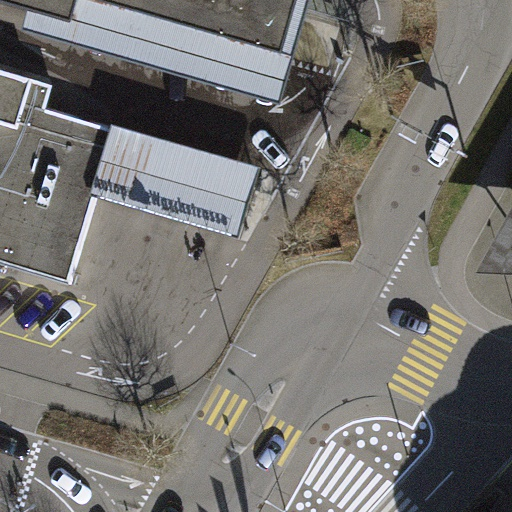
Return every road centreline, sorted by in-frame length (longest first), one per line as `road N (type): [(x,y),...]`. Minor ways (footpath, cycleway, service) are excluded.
road 1 (residential): [(333,302),(476,72),(481,0)]
road 2 (tertiary): [(333,302),(248,378),(167,511)]
road 3 (tertiary): [(236,511),(314,371),(333,302)]
road 4 (tertiary): [(333,302),(511,399)]
